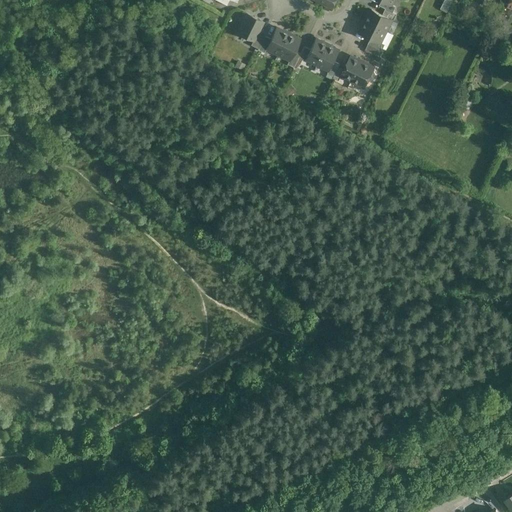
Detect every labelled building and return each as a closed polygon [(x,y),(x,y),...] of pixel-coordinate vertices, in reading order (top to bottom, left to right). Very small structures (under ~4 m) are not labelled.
[(391,4),(391,5),(382,0),(379,6),(385,9),(393,12),(396,7),(391,4)] [(453,0),(444,0),(440,9),(447,12),(453,0)] [(473,0),(472,6),(478,8),(480,2),(477,1),(477,0),(473,0)] [(393,12),(385,9),(382,15),(391,19),(391,20),(393,21),(396,14),(393,12)] [(382,15),(371,10),(366,21),(385,31),(391,20),(391,19),(382,15)] [(263,21),(247,13),(237,32),(253,40),(259,29),(263,21)] [(385,31),(366,21),(360,33),(371,38),(380,43),(380,42),(385,31)] [(288,34),(276,28),(271,39),(266,48),(267,48),(278,54),(288,34)] [(259,29),(253,40),(251,45),(258,49),(257,50),(258,50),(265,36),(266,33),(259,29)] [(299,40),(288,34),(278,54),(289,59),(290,59),(294,50),(299,40)] [(271,39),(265,36),(258,50),(264,53),(267,48),(266,48),(271,39)] [(380,43),(371,38),(367,44),(379,50),(381,51),(384,45),(380,42),(380,43)] [(327,45),(316,39),(310,50),(306,59),(317,64),(327,45)] [(379,50),(367,44),(365,50),(376,55),(379,50)] [(339,50),(327,45),(317,64),(329,70),(333,61),(339,50)] [(310,50),(304,46),(300,54),(299,57),(305,60),(306,59),(310,50)] [(300,54),(294,50),(290,59),(289,59),(287,64),(294,67),(299,57),(300,54)] [(374,68),(350,56),(344,70),(341,75),(364,87),(368,79),(370,80),(373,79),(375,75),(374,72),(372,71),(374,68)] [(340,64),(333,61),(329,70),(327,73),(334,77),(338,67),(340,64)] [(344,70),(338,67),(334,77),(333,78),(338,81),(341,75),(344,70)]
